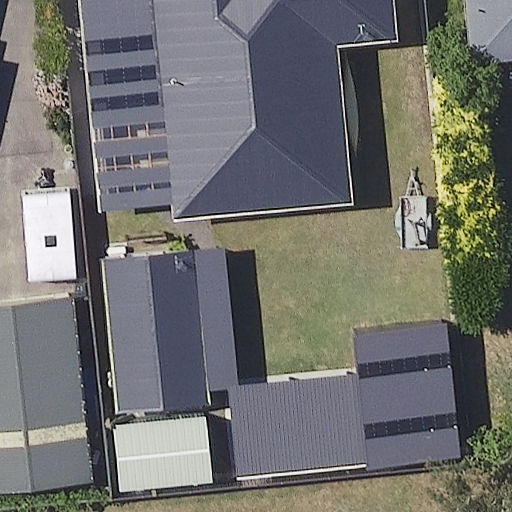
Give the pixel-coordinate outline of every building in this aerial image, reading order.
[(77,0),(85,93),(155,87),(163,196),(340,183),(327,22),(385,18),(383,0),(77,0)] [(511,34),(511,0),(455,0),(458,39),(511,34)] [(70,166),(17,169),(23,258),(75,255),(70,166)] [(100,398),(208,396),(205,236),(97,238),(100,398)] [(0,472),(85,463),(66,284),(0,290),(0,472)] [(208,396),(100,398),(102,489),(210,487),(208,396)]
